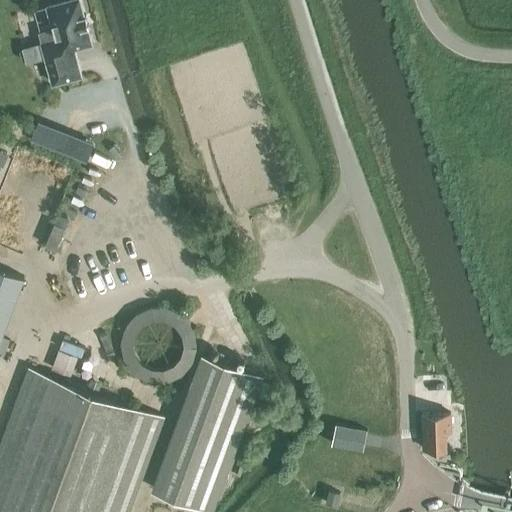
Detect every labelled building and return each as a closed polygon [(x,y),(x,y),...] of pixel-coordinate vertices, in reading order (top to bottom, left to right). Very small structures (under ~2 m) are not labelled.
[(89,25),(86,14),(84,15),(80,0),(67,0),(47,6),(54,28),(41,32),(43,41),(42,42),(53,83),(82,75),(74,48),(92,43),(87,25),(89,25)] [(95,138),(38,116),(30,137),(87,159),(95,138)] [(0,168),(3,169),(11,150),(0,145),(0,168)] [(0,340),(23,275),(0,266),(0,340)] [(167,310),(153,310),(141,315),(131,325),(125,337),(124,351),(129,365),(139,376),(152,382),(167,382),(181,377),(192,366),(197,353),(197,338),(191,325),(180,315),(167,310)] [(52,366),(69,373),(75,357),(57,351),(52,366)] [(211,356),(161,491),(206,509),(257,373),(211,356)] [(130,511),(166,416),(136,405),(29,365),(0,444),(0,511),(130,511)] [(447,431),(452,431),(451,412),(423,412),(424,448),(447,448),(447,431)] [(332,444),(345,446),(364,450),(368,429),(337,422),(332,444)] [(338,505),(341,492),(328,489),(325,502),(338,505)]
